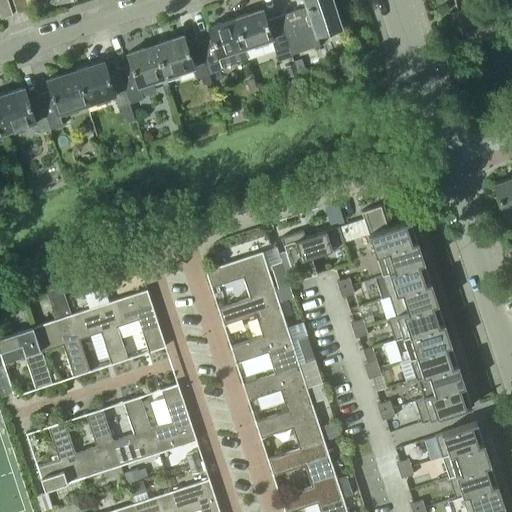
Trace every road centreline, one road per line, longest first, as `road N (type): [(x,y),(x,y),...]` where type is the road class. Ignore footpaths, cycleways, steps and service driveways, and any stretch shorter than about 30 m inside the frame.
road 1 (residential): [(443,155),(164,248)]
road 2 (residential): [(164,248),(161,311),(231,511)]
road 3 (residential): [(268,511),(198,299)]
road 4 (residential): [(511,365),(448,171)]
road 5 (residential): [(443,155),(391,0)]
road 6 (residential): [(0,49),(152,0)]
